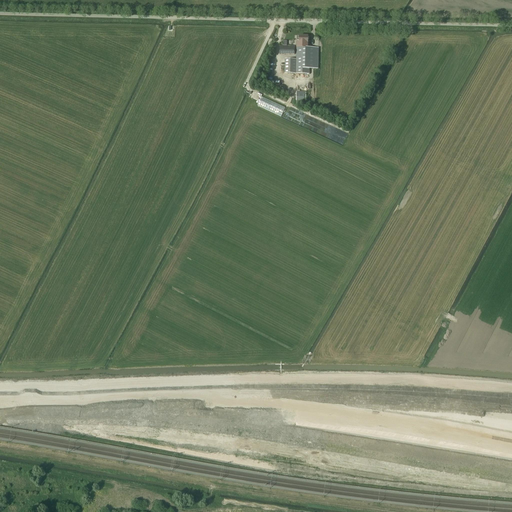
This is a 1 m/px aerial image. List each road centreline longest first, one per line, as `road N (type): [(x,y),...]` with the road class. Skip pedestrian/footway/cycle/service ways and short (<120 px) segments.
road 1 (track): [(0,418),(327,476),(511,495)]
road 2 (unclassified): [(511,24),(0,12)]
road 3 (track): [(389,511),(0,449)]
road 4 (track): [(201,399),(352,409),(511,436)]
